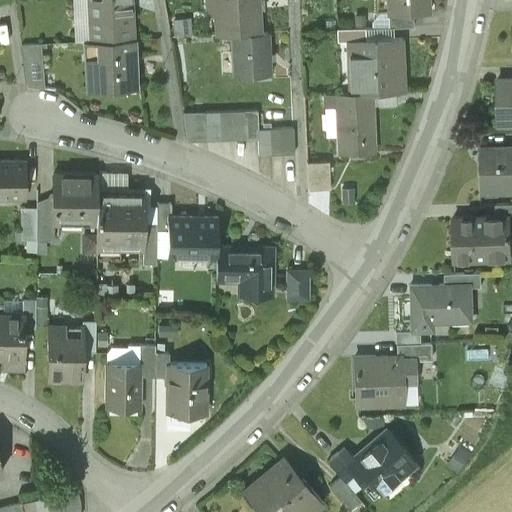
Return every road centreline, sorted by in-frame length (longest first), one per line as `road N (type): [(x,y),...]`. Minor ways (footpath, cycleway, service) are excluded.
road 1 (residential): [(369,269),(265,199),(25,107)]
road 2 (residential): [(147,511),(307,362),(369,269)]
road 3 (residential): [(369,269),(433,147),(472,0)]
road 4 (residential): [(0,398),(70,447),(116,511)]
